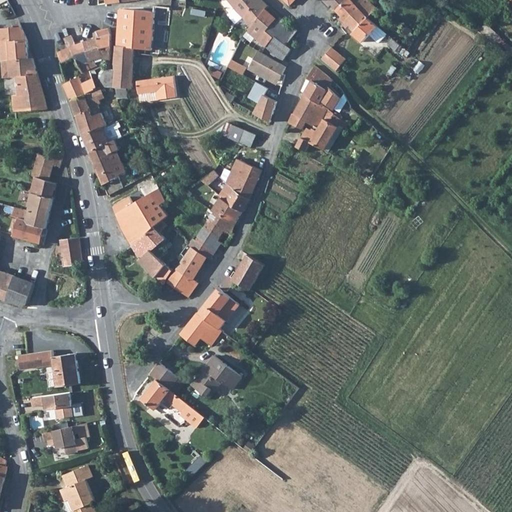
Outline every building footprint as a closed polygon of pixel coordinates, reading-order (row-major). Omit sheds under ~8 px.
[(227,0),(236,8),(245,0),(227,0)] [(245,0),(236,8),(247,20),(247,21),(252,27),(259,20),(268,11),(271,8),(265,2),(260,8),(257,5),(261,0),(245,0)] [(352,0),(324,0),(331,7),(334,5),(340,12),(352,0)] [(362,10),(372,19),(381,10),(370,0),(368,0),(362,5),(359,2),(360,0),(352,0),(340,12),(345,18),(343,20),(345,22),(341,25),(342,27),(362,10)] [(157,13),(152,12),(145,12),(143,29),(157,31),(170,33),(174,8),(157,6),(157,13)] [(170,33),(180,35),(183,9),(174,8),(170,33)] [(145,11),(122,9),(119,47),(138,50),(138,48),(143,49),(154,51),(157,31),(143,29),(145,12),(145,11)] [(381,27),(372,19),(362,10),(342,27),(345,29),(348,26),(350,27),(352,25),(355,27),(359,32),(356,35),(366,44),(381,27)] [(259,20),(277,36),(267,47),(277,57),(285,61),(293,51),(289,46),(299,31),(283,18),(281,22),(278,19),(268,11),(259,20)] [(379,18),(384,23),(389,17),(384,13),(379,18)] [(252,27),(249,30),(267,47),(277,36),(259,20),(252,27)] [(11,49),(12,58),(30,57),(30,41),(21,23),(8,28),(12,39),(4,38),(5,47),(11,49)] [(488,25),(481,33),(497,44),(502,38),(488,25)] [(95,46),(101,46),(113,47),(114,40),(113,34),(111,29),(101,32),(94,34),(95,39),(93,39),(95,46)] [(98,61),(100,60),(101,46),(95,46),(93,39),(79,45),(74,35),(68,37),(71,46),(73,47),(81,65),(97,59),(98,61)] [(407,49),(396,39),(391,45),(399,53),(401,50),(404,52),(407,49)] [(85,75),(81,65),(73,47),(71,46),(61,52),(64,62),(57,65),(66,84),(84,75),(85,75)] [(100,60),(105,59),(112,58),(113,47),(101,46),(100,60)] [(118,64),(136,66),(138,50),(119,47),(118,64)] [(324,62),(339,73),(348,60),(334,50),(324,62)] [(260,51),(248,68),(280,84),(285,74),(288,65),(260,51)] [(38,57),(30,57),(12,58),(12,64),(3,64),(5,76),(20,76),(22,96),(15,96),(17,112),(45,109),(42,93),(38,57)] [(85,75),(99,66),(98,61),(97,59),(81,65),(85,75)] [(228,66),(245,74),(248,68),(233,59),(228,66)] [(118,64),(117,68),(123,70),(121,88),(121,98),(130,99),(131,88),(135,88),(135,81),(139,81),(139,70),(136,70),(136,66),(118,64)] [(100,80),(105,79),(100,68),(96,70),(96,73),(100,80)] [(108,87),(121,88),(123,70),(117,68),(112,69),(109,69),(109,71),(107,71),(108,87)] [(307,95),(324,106),(334,92),(332,90),(332,89),(331,88),(321,81),(325,73),(317,68),(316,68),(308,81),(313,85),(307,95)] [(89,85),(84,75),(66,84),(72,99),(75,98),(80,116),(97,110),(104,108),(103,104),(108,103),(107,100),(112,97),(108,87),(104,88),(100,80),(96,73),(92,75),(95,83),(89,85)] [(321,81),(331,88),(336,81),(325,73),(321,81)] [(163,92),(159,92),(160,101),(178,100),(175,78),(161,79),(163,92)] [(161,79),(154,80),(140,81),(141,94),(142,94),(159,92),(163,92),(161,79)] [(159,92),(142,94),(142,103),(160,101),(159,92)] [(324,106),(330,108),(332,105),(335,108),(336,107),(343,100),(334,92),(324,106)] [(255,113),(272,121),(279,101),(266,93),(255,113)] [(330,108),(324,106),(307,95),(296,115),(308,121),(313,123),(320,126),(330,108)] [(343,100),(336,107),(341,112),(349,102),(347,95),(343,100)] [(345,128),(349,123),(343,118),(330,108),(320,126),(313,123),(311,128),(313,129),(311,133),(308,132),(305,139),(314,143),(328,150),(340,125),(345,128)] [(80,116),(86,136),(112,126),(106,113),(98,116),(97,110),(80,116)] [(304,128),(308,121),(296,115),(294,115),(291,123),(304,128)] [(86,136),(92,153),(117,142),(114,132),(125,127),(124,125),(126,124),(125,121),(112,126),(86,136)] [(231,139),(255,146),(258,136),(251,134),(250,132),(235,126),(231,139)] [(303,138),(299,147),(309,152),(314,143),(305,139),(303,138)] [(92,153),(96,162),(119,152),(121,151),(117,142),(92,153)] [(32,175),(36,176),(51,181),(54,165),(62,167),(65,155),(58,153),(56,159),(36,152),(34,158),(37,159),(32,175)] [(96,162),(111,196),(125,190),(120,178),(128,174),(122,159),(119,152),(96,162)] [(227,182),(230,184),(251,200),(264,172),(257,169),(240,161),(233,173),(226,170),(222,178),(227,182)] [(227,182),(222,178),(215,173),(213,174),(225,185),(227,182)] [(36,176),(33,191),(55,196),(58,184),(51,181),(36,176)] [(230,184),(222,198),(244,212),(251,200),(230,184)] [(25,202),(24,209),(28,210),(26,222),(48,228),(55,196),(33,191),(30,204),(25,202)] [(236,225),(244,212),(222,198),(214,212),(215,213),(236,225)] [(133,244),(162,224),(155,218),(150,210),(144,200),(118,215),(121,222),(127,233),(133,244)] [(0,231),(9,235),(13,236),(19,208),(0,204),(0,203),(0,231)] [(24,209),(19,208),(13,236),(44,243),(48,228),(26,222),(28,210),(24,209)] [(237,226),(236,225),(215,213),(206,228),(221,237),(225,229),(234,233),(237,226)] [(166,222),(162,224),(133,244),(142,259),(154,249),(155,250),(167,239),(163,234),(170,227),(166,222)] [(218,242),(221,237),(206,228),(198,241),(213,251),(218,242)] [(221,237),(218,242),(227,247),(235,234),(234,233),(225,229),(221,237)] [(63,253),(65,266),(84,264),(80,238),(61,241),(58,253),(63,253)] [(167,239),(155,250),(169,264),(173,259),(168,254),(174,246),(167,239)] [(213,251),(198,241),(194,248),(216,260),(216,259),(214,257),(216,253),(213,251)] [(213,265),(216,260),(194,248),(187,258),(185,262),(180,270),(195,280),(206,261),(213,265)] [(169,264),(155,250),(154,249),(142,259),(141,261),(157,278),(158,276),(162,280),(159,285),(163,289),(176,272),(169,264)] [(235,279),(241,283),(254,292),(254,290),(265,272),(268,266),(249,255),(235,279)] [(274,276),(277,270),(268,266),(265,272),(274,276)] [(0,284),(16,290),(20,279),(0,270),(0,284)] [(201,283),(195,280),(180,270),(171,284),(181,291),(189,296),(192,298),(201,283)] [(215,344),(226,330),(228,327),(243,307),(251,297),(238,287),(241,283),(235,279),(231,276),(224,285),(229,289),(226,292),(221,288),(185,333),(200,345),(206,337),(215,344)] [(20,279),(16,290),(12,302),(30,310),(38,286),(20,279)] [(0,297),(12,302),(16,290),(0,284),(0,297)] [(77,356),(58,359),(56,351),(55,352),(29,356),(23,357),(25,370),(58,366),(61,389),(82,385),(77,356)] [(234,389),(245,376),(218,356),(201,378),(200,377),(194,385),(209,396),(214,389),(217,391),(224,382),(234,389)] [(162,362),(153,374),(160,380),(176,393),(185,380),(162,362)] [(142,396),(158,381),(154,376),(138,391),(142,396)] [(182,413),(190,419),(200,428),(207,418),(177,394),(176,393),(160,380),(145,398),(158,409),(167,399),(183,411),(182,413)] [(176,393),(177,394),(187,382),(185,380),(176,393)] [(76,417),(70,393),(31,399),(33,409),(45,407),(46,413),(56,412),(57,420),(76,417)] [(77,426),(80,439),(86,437),(83,425),(77,426)] [(77,448),(73,427),(53,432),(57,451),(77,448)] [(201,455),(188,471),(194,476),(207,460),(201,455)] [(0,508),(11,465),(9,465),(10,459),(8,458),(0,456),(0,508)] [(71,489),(68,490),(69,492),(91,486),(89,481),(94,479),(89,467),(66,477),(71,489)] [(69,492),(78,511),(75,511),(100,511),(97,505),(99,504),(91,486),(69,492)]
